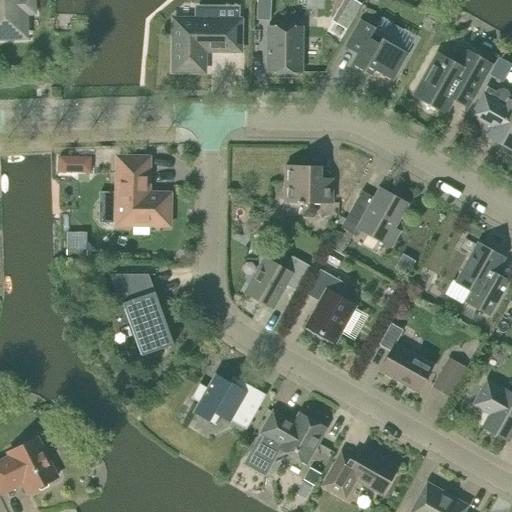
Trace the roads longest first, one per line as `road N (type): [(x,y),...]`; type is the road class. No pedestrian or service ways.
road 1 (residential): [(511,484),(221,316),(208,276),(210,114)]
road 2 (unclassified): [(210,114),(347,118),(511,205)]
road 3 (unclassified): [(0,121),(210,114)]
